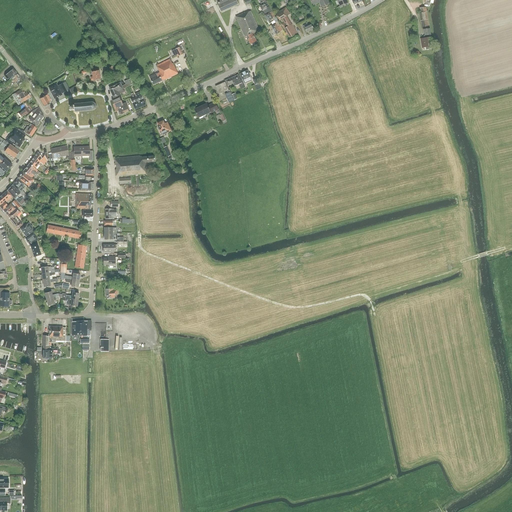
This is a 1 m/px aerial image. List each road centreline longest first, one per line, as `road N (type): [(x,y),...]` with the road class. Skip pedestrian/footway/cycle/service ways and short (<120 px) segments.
road 1 (track): [(114,183),(150,254),(291,307),(364,295),(375,315)]
road 2 (tertiary): [(95,131),(380,0)]
road 3 (residential): [(95,131),(90,312),(0,315)]
